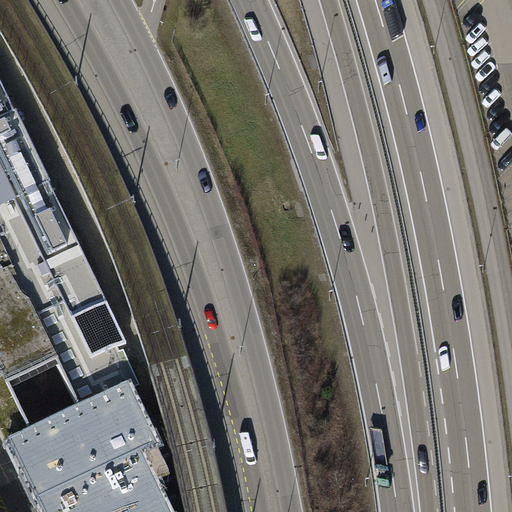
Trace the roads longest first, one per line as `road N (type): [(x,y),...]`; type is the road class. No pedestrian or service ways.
road 1 (secondary): [(66,0),(129,116),(181,238),(224,364),(252,511)]
road 2 (secondary): [(293,511),(221,230),(120,0)]
road 3 (motorway): [(249,0),(334,219),(398,511)]
road 4 (motorway): [(320,0),(373,203),(419,511)]
road 5 (motorway): [(474,511),(430,215),(377,0)]
